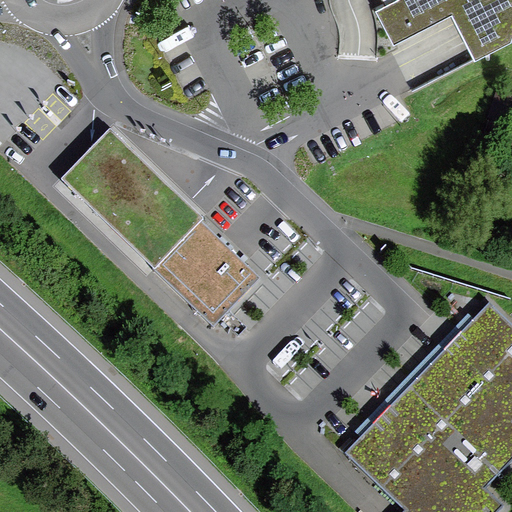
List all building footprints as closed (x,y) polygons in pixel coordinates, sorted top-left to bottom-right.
[(450,17),(474,63),(511,44),(511,41),(511,0),(397,0),(384,7),(374,11),(394,47),(450,17)] [(511,94),(510,94),(508,100),(496,96),(488,122),(501,126),(504,115),(511,116),(511,94)] [(60,179),(154,270),(202,221),(204,218),(110,127),(60,179)] [(511,141),(508,155),(504,154),(498,176),(511,180),(511,141)] [(260,277),(202,221),(154,270),(214,328),(260,277)] [(409,380),(506,471),(511,464),(511,326),(492,308),(479,322),(471,314),(456,330),(409,380)] [(486,492),(506,471),(409,380),(358,435),(365,442),(354,453),(350,459),(406,511),(500,511),(503,509),(486,492)]
